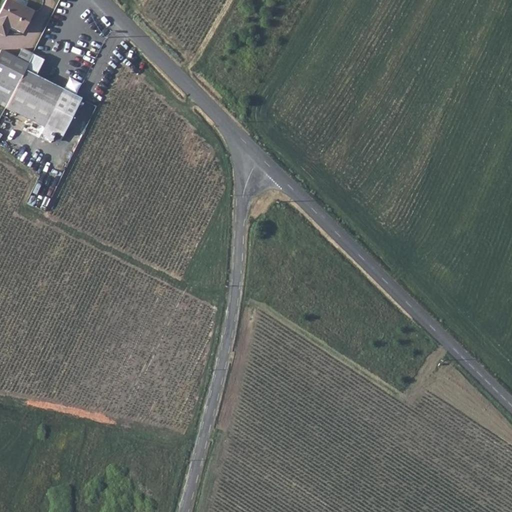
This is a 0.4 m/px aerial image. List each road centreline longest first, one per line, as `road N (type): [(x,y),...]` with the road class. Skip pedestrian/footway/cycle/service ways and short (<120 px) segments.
road 1 (unclassified): [(256,157),(242,201),(229,325),(184,511)]
road 2 (tertiary): [(511,408),(256,157)]
road 3 (track): [(0,156),(29,179),(18,208),(233,304)]
road 4 (track): [(390,288),(455,77),(511,103)]
road 5 (tertiary): [(256,157),(100,0)]
road 6 (track): [(0,398),(201,442)]
